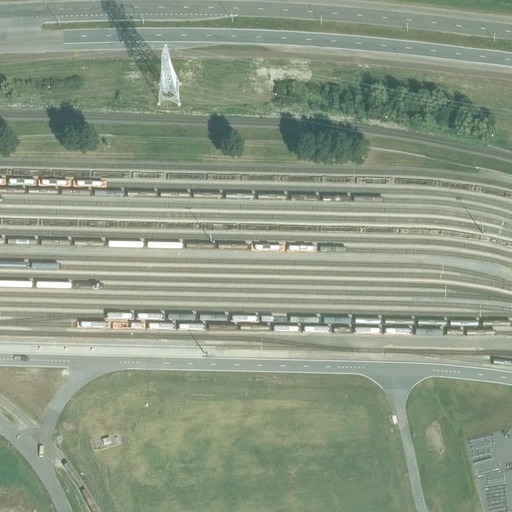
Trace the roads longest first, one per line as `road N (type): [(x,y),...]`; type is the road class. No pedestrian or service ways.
road 1 (primary): [(13,39),(257,37),(511,61)]
road 2 (primary): [(511,39),(225,14),(14,18)]
